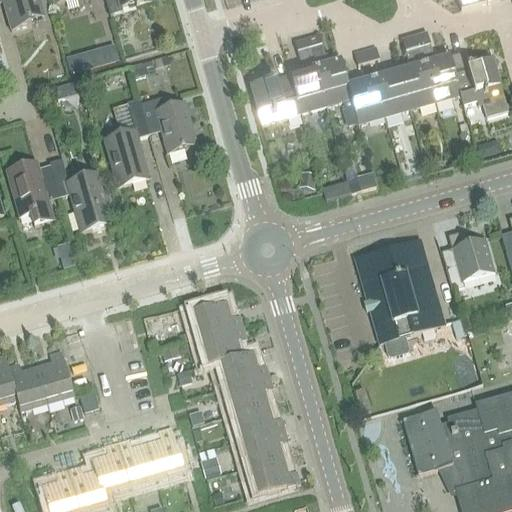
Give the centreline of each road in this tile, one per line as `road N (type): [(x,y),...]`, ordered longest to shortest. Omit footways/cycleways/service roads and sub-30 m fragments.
road 1 (tertiary): [(338,511),(269,266)]
road 2 (tertiary): [(282,245),(511,180)]
road 3 (residential): [(260,232),(203,34)]
road 4 (tertiary): [(86,301),(248,255)]
road 5 (residential): [(416,17),(396,34),(373,37),(337,14),(305,17),(292,8)]
road 6 (residential): [(118,418),(86,301)]
